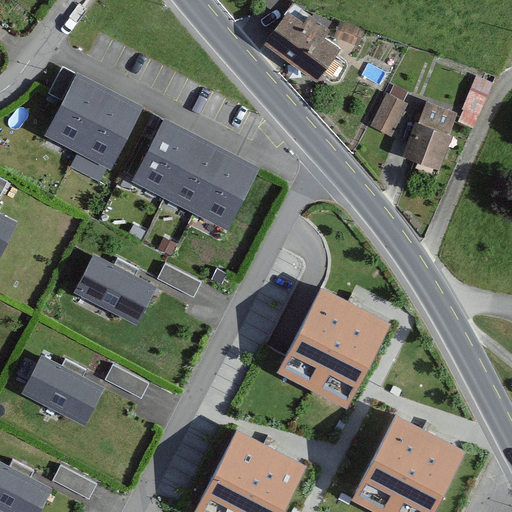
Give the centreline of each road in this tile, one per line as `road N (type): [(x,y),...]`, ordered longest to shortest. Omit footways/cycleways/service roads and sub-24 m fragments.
road 1 (residential): [(325,155),(131,511)]
road 2 (secondary): [(511,440),(421,272),(325,155)]
road 3 (secondary): [(325,155),(193,0)]
road 4 (residential): [(0,94),(77,0)]
